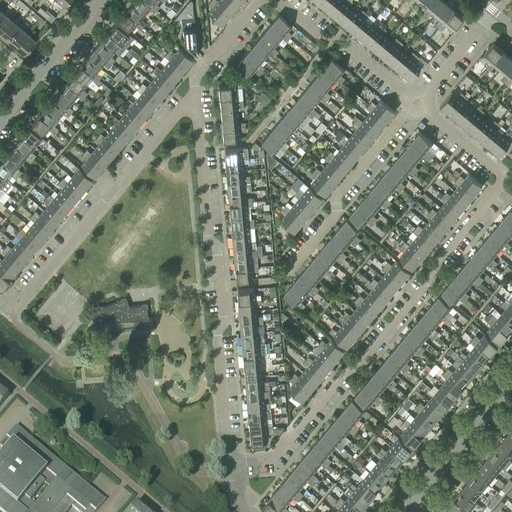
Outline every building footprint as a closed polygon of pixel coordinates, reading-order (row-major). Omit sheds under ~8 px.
[(156,10),(144,0),(134,0),(131,3),(145,14),(149,9),(154,13),(156,10)] [(155,2),(156,0),(144,0),(156,10),(159,6),(155,2)] [(196,49),(193,17),(191,0),(189,0),(177,15),(181,18),(184,44),(196,54),(198,51),(196,49)] [(228,15),(210,0),(207,4),(212,7),(208,13),(221,24),(228,15)] [(235,7),(226,0),(218,0),(218,1),(216,0),(210,0),(228,15),(235,7)] [(325,10),(333,0),(318,0),(317,2),(325,10)] [(334,16),(347,0),(341,0),(340,0),(333,0),(325,10),(334,16)] [(342,23),(353,10),(348,6),(352,1),(350,0),(347,0),(334,16),(342,23)] [(421,13),(432,0),(418,0),(417,2),(422,6),(418,11),(421,13)] [(433,16),(444,2),(441,0),(432,0),(421,13),(425,16),(429,12),(433,16)] [(438,27),(453,9),(444,2),(433,16),(438,20),(434,24),(438,27)] [(145,14),(131,3),(125,11),(143,26),(146,23),(141,19),(145,14)] [(450,30),(461,17),(462,17),(453,9),(438,27),(441,30),(445,25),(450,30)] [(350,30),(365,12),(362,10),(358,14),(353,10),(342,23),(350,30)] [(143,26),(125,11),(117,20),(131,31),(135,26),(140,30),(143,26)] [(0,30),(10,19),(2,12),(0,13),(0,30)] [(359,37),(370,24),(365,20),(369,15),(365,12),(350,30),(359,37)] [(292,25),(278,14),(271,23),(289,38),(292,35),(287,31),(292,25)] [(0,34),(6,40),(18,26),(10,19),(0,30),(0,34)] [(108,31),(126,46),(133,38),(115,23),(108,31)] [(289,38),(271,23),(264,31),(277,43),(281,38),(286,41),(289,38)] [(367,45),(382,27),(379,24),(375,28),(370,24),(359,37),(367,45)] [(15,47),(26,32),(18,26),(6,40),(15,47)] [(375,52),(387,38),(382,34),(386,29),(382,27),(367,45),(375,52)] [(119,55),(126,46),(108,31),(101,40),(114,51),(119,55)] [(277,43),(264,31),(257,40),(275,55),(278,51),(273,47),(277,43)] [(23,54),(35,40),(26,32),(15,47),(23,54)] [(384,58),(399,40),(395,38),(392,42),(387,38),(375,52),(384,58)] [(114,51),(101,40),(94,48),(112,63),(115,60),(110,56),(114,51)] [(275,55),(257,40),(250,48),(264,59),(268,54),(272,58),(275,55)] [(392,65),(403,52),(398,48),(402,43),(399,40),(384,58),(392,65)] [(487,68),(502,50),(493,43),(482,56),(487,61),(484,65),(487,68)] [(108,68),(112,63),(94,48),(87,56),(100,68),(103,64),(108,68)] [(192,59),(179,48),(174,53),(170,49),(167,52),(185,67),(192,59)] [(264,59),(250,48),(243,56),(261,71),(264,68),(259,64),(264,59)] [(499,71),(510,57),(502,50),(487,68),(490,71),(494,66),(499,71)] [(185,67),(167,52),(164,56),(168,60),(165,64),(178,76),(185,67)] [(400,72),(415,54),(412,52),(408,56),(403,52),(392,65),(400,72)] [(409,80),(420,66),(415,62),(419,57),(415,54),(400,72),(409,80)] [(100,68),(87,56),(80,65),(98,80),(101,76),(96,72),(100,68)] [(261,71),(243,56),(236,65),(249,76),(254,71),(258,75),(261,71)] [(503,82),(511,71),(511,58),(510,57),(499,71),(504,75),(500,79),(503,82)] [(344,69),(331,58),(323,67),(341,82),(344,78),(340,75),(344,69)] [(171,84),(178,76),(165,64),(160,70),(156,66),(153,69),(171,84)] [(98,80),(80,65),(73,73),(87,84),(91,79),(95,83),(98,80)] [(341,82),(323,67),(316,75),(330,86),(334,81),(338,85),(341,82)] [(171,84),(153,69),(150,72),(155,76),(150,81),(164,92),(171,84)] [(511,81),(511,71),(503,82),(507,85),(511,80),(511,81)] [(87,84),(73,73),(66,81),(84,96),(87,93),(82,89),(87,84)] [(330,86),(316,75),(310,83),(328,98),(330,95),(326,91),(330,86)] [(84,96),(66,81),(59,90),(73,101),(77,96),(81,100),(84,96)] [(164,92),(150,81),(146,86),(142,82),(139,86),(157,101),(164,92)] [(236,94),(235,88),(241,88),(241,83),(218,85),(219,96),(236,94)] [(328,98),(310,83),(303,92),(316,103),(320,98),(325,102),(328,98)] [(157,101),(139,86),(136,89),(141,93),(137,98),(150,109),(157,101)] [(73,101),(59,90),(52,98),(70,113),(73,110),(68,106),(73,101)] [(316,103),(303,92),(296,100),(314,115),(316,112),(312,108),(316,103)] [(450,113),(465,95),(461,92),(457,97),(452,93),(441,106),(450,113)] [(237,101),(236,94),(219,96),(220,107),(243,105),(242,100),(237,101)] [(458,120),(469,107),(464,103),(468,98),(465,95),(450,113),(458,120)] [(70,113),(52,98),(45,106),(59,118),(63,113),(67,117),(70,113)] [(144,117),(150,109),(137,98),(133,103),(128,99),(126,102),(144,117)] [(314,115),(296,100),(289,108),(302,119),(306,115),(311,118),(314,115)] [(394,111),(380,100),(376,105),(371,101),(368,105),(386,120),(394,111)] [(136,126),(144,117),(126,102),(122,105),(127,109),(123,115),(136,126)] [(238,116),(237,110),(243,109),(243,105),(220,107),(221,117),(238,116)] [(386,120),(368,105),(366,108),(370,112),(366,117),(379,128),(386,120)] [(59,118),(45,106),(38,115),(56,130),(59,126),(54,123),(59,118)] [(466,127),(481,109),(478,106),(474,111),(469,107),(458,120),(466,127)] [(302,119),(289,108),(282,117),(300,132),(303,128),(298,124),(302,119)] [(474,134),(485,121),(480,117),(484,112),(481,109),(466,127),(474,134)] [(56,130),(38,115),(34,120),(35,121),(32,124),(44,135),(49,129),(53,133),(56,130)] [(136,126),(123,115),(118,120),(114,116),(111,119),(129,134),(136,126)] [(238,122),(238,116),(221,117),(221,128),(245,126),(244,122),(238,122)] [(300,132),(282,117),(275,125),(288,136),(292,131),(297,135),(300,132)] [(379,128),(366,117),(362,121),(357,118),(354,121),(372,136),(379,128)] [(129,134),(111,119),(108,123),(113,126),(109,131),(122,143),(129,134)] [(482,141),(497,123),(494,120),(490,125),(485,121),(474,134),(482,141)] [(372,136),(354,121),(352,124),(356,128),(352,133),(365,144),(372,136)] [(491,148),(502,134),(497,130),(501,126),(497,123),(482,141),(491,148)] [(288,136),(275,125),(268,133),(286,148),(289,145),(284,141),(288,136)] [(240,138),(239,131),(245,131),(245,126),(221,128),(222,140),(240,138)] [(47,141),(30,127),(26,131),(26,130),(22,135),(35,146),(39,141),(44,145),(47,141)] [(69,127),(67,130),(73,135),(76,132),(69,127)] [(122,143),(109,131),(105,136),(100,132),(97,136),(115,151),(122,143)] [(433,143),(419,132),(412,141),(430,156),(433,152),(428,149),(433,143)] [(286,148),(268,133),(261,142),(274,153),(279,148),(283,151),(286,148)] [(365,144),(352,133),(348,138),(343,134),(341,138),(359,153),(365,144)] [(499,155),(511,140),(511,135),(511,134),(507,139),(502,134),(491,148),(499,155)] [(35,146),(22,135),(14,143),(32,158),(35,155),(31,151),(35,146)] [(115,151),(97,136),(94,139),(99,143),(95,148),(108,159),(115,151)] [(359,153),(341,138),(338,141),(342,145),(338,150),(352,161),(359,153)] [(430,156),(412,141),(405,149),(418,160),(422,155),(427,159),(430,156)] [(32,158),(14,143),(8,151),(21,163),(25,158),(30,162),(32,158)] [(248,158),(247,147),(223,149),(224,160),(248,158)] [(108,159),(95,148),(91,153),(86,149),(83,152),(101,167),(108,159)] [(418,160),(405,149),(398,158),(416,173),(419,169),(414,165),(418,160)] [(352,161),(338,150),(334,155),(330,151),(327,154),(345,169),(352,161)] [(21,163),(8,151),(1,160),(19,175),(21,171),(17,168),(21,163)] [(101,167),(83,152),(80,156),(85,160),(80,165),(94,176),(101,167)] [(345,169),(327,154),(324,157),(329,161),(324,167),(338,178),(345,169)] [(243,170),(242,163),(248,163),(248,158),(224,160),(225,171),(243,170)] [(416,173),(398,158),(391,166),(404,177),(409,172),(413,176),(416,173)] [(19,175),(1,160),(0,160),(0,173),(7,179),(11,174),(16,178),(19,175)] [(92,179),(74,164),(71,168),(75,171),(71,176),(84,188),(92,179)] [(404,177),(391,166),(384,174),(402,189),(405,186),(400,182),(404,177)] [(338,178),(324,167),(320,171),(316,167),(313,171),(331,186),(338,178)] [(243,176),(243,170),(225,171),(226,182),(250,180),(249,175),(243,176)] [(331,186),(313,171),(310,174),(315,178),(310,183),(324,194),(331,186)] [(12,183),(7,179),(0,173),(0,187),(5,191),(12,183)] [(402,189),(384,174),(377,182),(391,194),(395,189),(399,192),(402,189)] [(482,185),(469,174),(464,179),(460,175),(457,178),(475,193),(482,185)] [(84,188),(71,176),(67,181),(62,177),(60,180),(78,196),(84,188)] [(475,193),(457,178),(454,182),(459,186),(455,191),(468,202),(475,193)] [(78,196),(60,180),(57,184),(61,188),(57,193),(71,204),(78,196)] [(245,191),(244,185),(250,184),(250,180),(226,182),(227,193),(245,191)] [(391,194),(377,182),(370,191),(388,206),(391,202),(387,198),(391,194)] [(321,197),(308,186),(303,191),(299,188),(296,191),(314,206),(321,197)] [(245,197),(245,191),(227,193),(228,203),(252,201),(251,197),(245,197)] [(314,206),(296,191),(293,194),(298,198),(294,203),(307,214),(314,206)] [(388,206),(370,191),(363,199),(377,210),(381,205),(386,209),(388,206)] [(468,202),(455,191),(451,196),(446,192),(443,195),(461,210),(468,202)] [(71,204),(57,193),(53,198),(48,194),(46,197),(64,212),(71,204)] [(461,210),(443,195),(440,198),(445,202),(441,207),(454,218),(461,210)] [(64,212),(46,197),(43,201),(47,205),(43,210),(57,221),(64,212)] [(377,210),(363,199),(357,207),(374,222),(377,219),(373,215),(377,210)] [(250,212),(249,206),(252,206),(252,201),(228,203),(229,214),(250,212)] [(307,214),(294,203),(290,208),(285,204),(282,208),(300,223),(307,214)] [(374,222),(357,207),(349,216),(363,227),(367,222),(372,225),(374,222)] [(454,218),(441,207),(437,212),(432,208),(429,211),(447,226),(454,218)] [(300,223),(282,208),(279,211),(284,215),(279,220),(293,231),(300,223)] [(57,221),(43,210),(39,214),(35,211),(32,214),(50,229),(57,221)] [(447,226),(429,211),(426,215),(431,219),(427,224),(440,235),(447,226)] [(254,223),(253,218),(250,219),(250,212),(229,214),(230,225),(254,223)] [(50,229),(32,214),(29,217),(34,221),(29,226),(43,238),(50,229)] [(511,224),(504,218),(497,226),(510,237),(511,234),(511,224)] [(360,230),(347,219),(340,227),(358,242),(360,239),(356,235),(360,230)] [(249,234),(248,228),(254,228),(254,223),(230,225),(231,236),(249,234)] [(440,235),(427,224),(423,229),(418,225),(415,228),(433,243),(440,235)] [(36,246),(43,238),(29,226),(25,232),(20,228),(18,231),(36,246)] [(510,237),(497,226),(490,234),(508,249),(511,246),(506,242),(510,237)] [(358,242),(340,227),(333,236),(346,247),(350,242),(355,246),(358,242)] [(433,243),(415,228),(413,232),(417,235),(413,240),(427,251),(433,243)] [(36,246),(18,231),(15,234),(19,238),(15,243),(29,254),(36,246)] [(255,244),(255,240),(249,241),(249,234),(231,236),(232,247),(255,244)] [(508,249),(490,234),(483,242),(496,254),(501,249),(505,253),(508,249)] [(346,247),(333,236),(326,244),(344,259),(347,256),(342,252),(346,247)] [(427,251),(413,240),(409,245),(404,241),(402,245),(420,260),(427,251)] [(496,254),(483,242),(476,251),(494,266),(497,262),(492,258),(496,254)] [(29,254),(15,243),(11,248),(7,244),(4,248),(22,263),(29,254)] [(256,255),(256,249),(255,244),(232,247),(233,257),(251,256),(256,255)] [(344,259),(326,244),(319,252),(332,263),(336,259),(341,262),(344,259)] [(420,260),(402,245),(399,248),(403,252),(399,257),(412,268),(420,260)] [(22,263),(4,248),(1,251),(6,255),(1,260),(15,271),(22,263)] [(494,266),(476,251),(469,259),(483,270),(487,265),(491,269),(494,266)] [(332,263),(319,252),(312,261),(330,276),(333,272),(328,268),(332,263)] [(251,262),(251,256),(233,257),(234,268),(257,266),(257,262),(251,262)] [(483,270),(469,259),(462,267),(480,282),(483,279),(478,275),(483,270)] [(15,271),(1,260),(0,261),(0,272),(8,279),(15,271)] [(403,280),(410,271),(397,260),(392,265),(387,262),(385,265),(403,280)] [(330,276),(312,261),(305,269),(318,280),(323,275),(327,279),(330,276)] [(403,280),(385,265),(382,268),(386,272),(382,277),(396,288),(403,280)] [(252,278),(252,271),(258,271),(257,266),(234,268),(235,280),(252,278)] [(480,282),(462,267),(455,276),(469,287),(473,282),(477,286),(480,282)] [(318,280),(305,269),(298,277),(316,292),(319,289),(314,285),(318,280)] [(469,287),(455,276),(449,284),(467,299),(469,296),(465,292),(469,287)] [(316,292),(298,277),(291,286),(304,297),(309,292),(313,296),(316,292)] [(396,288),(382,277),(378,282),(374,278),(371,282),(389,297),(396,288)] [(389,297),(371,282),(368,285),(373,289),(368,294),(382,305),(389,297)] [(467,299),(449,284),(441,293),(455,304),(459,298),(464,302),(467,299)] [(304,297),(291,286),(284,294),(302,309),(305,305),(301,301),(304,297)] [(260,299),(260,294),(254,295),(253,288),(236,289),(237,301),(260,299)] [(511,294),(510,293),(503,302),(511,308),(511,294)] [(382,305),(368,294),(364,299),(360,295),(357,298),(375,313),(382,305)] [(448,312),(452,307),(439,295),(432,304),(450,319),(452,316),(448,312)] [(147,319),(146,308),(146,305),(127,306),(124,298),(97,308),(102,321),(114,317),(115,321),(147,319)] [(375,313),(357,298),(354,301),(359,305),(354,310),(368,322),(375,313)] [(255,310),(255,303),(261,303),(260,299),(237,301),(238,312),(255,310)] [(511,308),(503,302),(501,305),(505,309),(501,314),(511,322),(511,308)] [(450,319),(432,304),(425,312),(438,324),(442,319),(447,323),(450,319)] [(262,320),(262,316),(256,316),(255,310),(238,312),(239,322),(262,320)] [(368,322),(354,310),(351,315),(346,311),(343,315),(361,330),(368,322)] [(438,324),(425,312),(418,321),(436,336),(439,332),(434,328),(438,324)] [(511,327),(511,322),(501,314),(497,319),(492,315),(490,318),(508,333),(511,327)] [(361,330),(343,315),(340,318),(345,322),(341,327),(354,338),(361,330)] [(500,342),(508,333),(490,318),(487,322),(491,325),(487,331),(500,342)] [(263,331),(263,325),(262,320),(239,322),(240,333),(257,332),(263,331)] [(436,336),(418,321),(411,329),(424,340),(428,335),(433,339),(436,336)] [(354,338),(341,327),(337,332),(332,328),(329,332),(347,347),(354,338)] [(424,340),(411,329),(404,337),(422,352),(425,349),(420,345),(424,340)] [(264,342),(264,337),(258,338),(257,332),(240,333),(241,344),(264,342)] [(491,354),(498,345),(485,333),(480,339),(476,335),(473,339),(491,354)] [(422,352),(404,337),(397,346),(410,357),(414,352),(419,356),(422,352)] [(337,359),(345,349),(331,338),(327,344),(322,340),(319,344),(337,359)] [(491,354),(473,339),(470,342),(475,346),(470,351),(484,362),(491,354)] [(265,353),(265,346),(264,342),(241,344),(242,355),(259,353),(265,353)] [(337,359),(319,344),(316,347),(321,350),(317,355),(330,367),(337,359)] [(410,357),(397,346),(390,354),(408,369),(410,366),(406,362),(410,357)] [(484,362),(470,351),(466,355),(462,352),(459,355),(477,370),(484,362)] [(260,360),(259,353),(242,355),(243,366),(266,364),(266,359),(260,360)] [(408,369),(390,354),(383,363),(396,374),(400,369),(405,373),(408,369)] [(323,375),(330,367),(317,355),(313,360),(308,356),(305,360),(323,375)] [(477,370),(459,355),(452,363),(457,367),(456,367),(470,378),(477,370)] [(316,383),(323,375),(305,360),(303,363),(307,367),(303,372),(316,383)] [(396,374),(383,363),(376,371),(394,386),(397,383),(392,379),(396,374)] [(261,375),(261,369),(267,368),(266,364),(243,366),(244,377),(261,375)] [(470,378),(456,367),(452,372),(448,368),(445,372),(463,387),(470,378)] [(394,386),(376,371),(369,379),(382,390),(386,385),(391,389),(394,386)] [(316,383),(303,372),(299,377),(294,373),(291,377),(309,392),(316,383)] [(463,387),(445,372),(442,375),(447,379),(442,384),(456,395),(463,387)] [(262,381),(261,375),(244,377),(245,387),(268,385),(268,381),(262,381)] [(309,392),(291,377),(289,380),(293,384),(289,389),(302,400),(309,392)] [(382,390),(369,379),(362,388),(380,403),(383,399),(378,395),(382,390)] [(456,395),(442,384),(438,389),(434,385),(431,389),(449,404),(456,395)] [(269,396),(268,390),(268,385),(245,387),(246,398),(269,396)] [(380,403),(362,388),(355,396),(368,407),(372,402),(377,406),(380,403)] [(449,404),(431,389),(428,392),(433,395),(429,401),(442,412),(449,404)] [(270,407),(270,402),(264,403),(263,397),(269,396),(246,398),(247,409),(270,407)] [(370,414),(352,399),(346,407),(359,418),(363,414),(367,418),(370,414)] [(442,412),(429,401),(425,406),(420,402),(417,405),(435,420),(442,412)] [(435,420),(417,405),(414,409),(419,412),(415,417),(428,428),(435,420)] [(271,418),(270,407),(247,409),(248,420),(271,418)] [(359,418),(346,407),(338,416),(356,431),(359,428),(354,424),(359,418)] [(356,431),(338,416),(331,424),(345,435),(349,430),(353,434),(356,431)] [(428,428),(415,417),(410,422),(406,418),(403,422),(421,437),(428,428)] [(272,428),(271,418),(248,420),(249,430),(272,428)] [(421,437),(403,422),(400,425),(405,429),(400,434),(414,446),(421,437)] [(345,435),(331,424),(324,432),(342,447),(345,444),(341,440),(345,435)] [(95,511),(105,501),(15,426),(0,444),(0,447),(4,451),(0,455),(0,510),(2,511),(66,511),(69,510),(65,507),(68,504),(77,511),(95,511)] [(267,440),(266,433),(272,433),(272,428),(249,430),(250,442),(251,442),(251,449),(264,448),(263,441),(267,440)] [(511,432),(510,431),(503,439),(511,446),(511,432)] [(342,447),(324,432),(318,441),(331,452),(335,447),(340,451),(342,447)] [(412,448),(394,433),(390,437),(395,441),(391,446),(404,457),(412,448)] [(511,455),(511,446),(503,439),(496,448),(509,459),(511,455)] [(331,452),(318,441),(311,449),(329,464),(331,461),(327,457),(331,452)] [(404,457),(391,446),(387,451),(382,447),(379,450),(397,465),(404,457)] [(509,459),(496,448),(488,456),(502,467),(509,459)] [(329,464),(311,449),(304,457),(317,469),(321,464),(326,467),(329,464)] [(397,465),(379,450),(377,454),(381,457),(377,462),(390,474),(397,465)] [(502,467),(488,456),(482,464),(495,475),(502,467)] [(317,469),(304,457),(296,466),(314,481),(317,478),(313,474),(317,469)] [(390,474),(377,462),(373,467),(368,463),(365,467),(383,482),(390,474)] [(488,484),(495,475),(482,464),(475,473),(488,484)] [(314,481),(296,466),(289,474),(303,485),(307,481),(311,484),(314,481)] [(383,482),(365,467),(363,470),(367,474),(363,479),(376,490),(383,482)] [(488,484),(475,473),(468,481),(481,492),(488,484)] [(303,485),(289,474),(282,483),(300,498),(303,494),(299,490),(303,485)] [(376,490),(363,479),(359,484),(355,480),(352,484),(370,498),(376,490)] [(474,500),(481,492),(468,481),(461,489),(474,500)] [(300,498),(282,483),(275,491),(289,502),(293,497),(298,501),(300,498)] [(362,507),(370,498),(352,484),(345,492),(349,496),(362,507)] [(477,503),(474,500),(461,489),(454,497),(467,509),(470,511),(477,503)] [(289,502),(275,491),(268,499),(283,511),(288,511),(289,511),(285,507),(289,502)] [(358,511),(362,507),(349,496),(345,501),(340,497),(337,500),(351,511),(358,511)] [(453,511),(464,511),(467,509),(454,497),(447,506),(453,511)] [(283,511),(268,499),(261,508),(266,511),(283,511)] [(351,511),(337,500),(335,504),(339,508),(335,511),(351,511)] [(142,511),(145,510),(136,502),(128,511),(142,511)]
